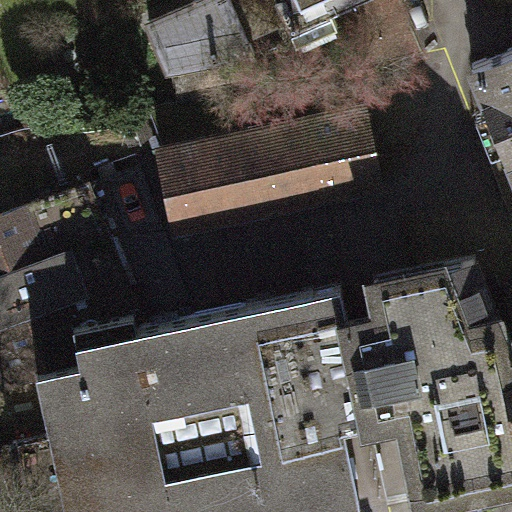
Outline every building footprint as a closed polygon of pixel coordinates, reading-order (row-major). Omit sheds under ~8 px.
[(232,0),(198,0),(150,20),(168,64),(254,51),(250,40),(232,0)] [(232,0),(250,40),(339,0),(232,0)] [(511,46),(472,62),(511,162),(511,46)] [(364,103),(155,143),(169,216),(378,177),(364,103)] [(82,183),(0,214),(0,356),(6,371),(37,367),(80,359),(72,318),(135,306),(82,183)] [(511,370),(507,344),(476,252),(377,271),(385,310),(351,316),(371,423),(404,416),(420,500),(511,482),(511,370)] [(347,427),(371,423),(351,316),(345,285),(138,324),(135,306),(72,318),(80,359),(37,367),(64,511),(361,511),(363,511),(347,427)]
